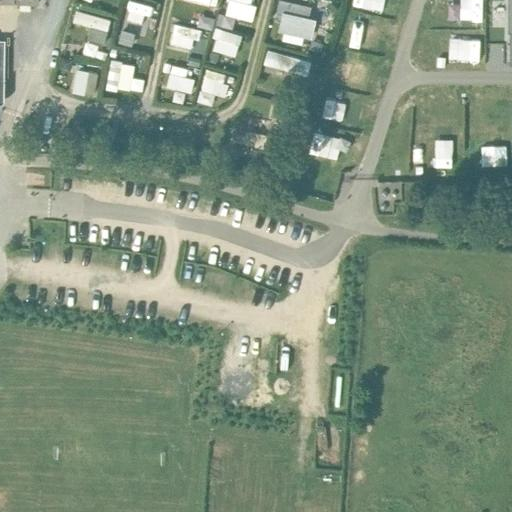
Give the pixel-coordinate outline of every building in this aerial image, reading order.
[(149,4),(132,0),(126,0),(119,27),(142,33),(149,4)] [(187,0),(187,8),(200,9),(200,0),(187,0)] [(226,0),(224,9),(241,14),(245,0),(226,0)] [(288,0),(288,1),(276,0),(275,16),(308,19),(310,0),(288,0)] [(83,53),(102,58),(112,16),(77,7),(73,21),(90,25),(83,53)] [(342,42),(372,50),(378,27),(348,19),(342,42)] [(175,21),(170,43),(198,50),(203,28),(175,21)] [(236,56),(243,34),(215,25),(211,36),(215,38),(212,48),(236,56)] [(299,71),(302,55),(267,49),(264,65),(299,71)] [(130,90),(135,62),(111,58),(106,86),(130,90)] [(361,84),(365,67),(337,61),(334,78),(361,84)] [(168,82),(189,89),(195,70),(174,64),(168,82)] [(93,95),(99,72),(78,67),(72,89),(93,95)] [(206,67),(200,89),(224,95),(229,72),(206,67)] [(348,120),(352,103),(325,97),(321,114),(348,120)] [(335,166),(341,145),(312,137),(307,158),(335,166)] [(478,168),(500,168),(500,144),(478,144),(478,168)] [(405,187),(386,176),(380,188),(398,198),(405,187)]
